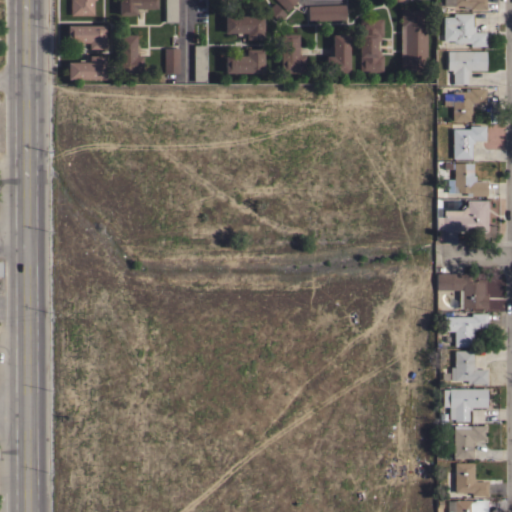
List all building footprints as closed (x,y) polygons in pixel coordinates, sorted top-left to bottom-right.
[(69,0),(93,0),(93,14),(69,14),(69,0)] [(118,14),(118,0),(156,0),(156,8),(134,8),(134,14),(118,14)] [(176,0),(176,22),(164,22),(164,0),(176,0)] [(234,0),(226,9),(217,0),(234,0)] [(295,0),(286,10),(276,0),(295,0)] [(452,0),(485,0),(485,8),(469,8),(469,5),(452,5),(452,0)] [(344,4),(345,19),(308,20),(307,5),(344,4)] [(400,56),(399,56),(399,24),(400,24),(400,9),(423,9),(423,24),(425,24),(426,56),(423,56),(423,72),(400,72),(400,56)] [(442,16),(452,16),(452,13),(471,13),(471,26),(473,26),(473,31),(484,31),(484,45),(469,45),(469,42),(452,42),(452,40),(442,40),(442,16)] [(262,15),(262,38),(245,39),(245,32),(224,32),(223,15),(262,15)] [(358,18),(381,18),(382,35),(379,35),(379,40),(378,40),(378,50),(379,50),(379,55),(381,55),(382,71),(359,72),(358,18)] [(105,24),(105,48),(87,48),(87,42),(66,42),(66,25),(105,24)] [(297,54),(303,54),(303,72),(279,72),(279,33),(297,33),(297,54)] [(135,55),(141,55),(141,72),(118,72),(118,34),(134,34),(135,55)] [(348,72),(325,72),(325,55),(331,55),(331,34),(348,34),(348,72)] [(205,81),(193,81),(192,45),(205,45),(205,81)] [(178,72),(163,72),(163,47),(178,47),(178,72)] [(224,72),(223,55),(245,55),(245,49),(262,48),(262,72),(224,72)] [(485,51),(484,69),(469,69),(469,72),(466,72),(466,83),(452,83),(452,70),(451,70),(451,69),(446,69),(446,50),(485,51)] [(66,78),(66,62),(87,62),(87,55),(105,55),(105,78),(66,78)] [(451,105),(442,105),(442,93),(451,93),(451,91),(468,91),(468,88),(484,88),(484,102),(474,102),(474,105),(470,105),(470,121),(451,120),(451,105)] [(451,128),(468,128),(468,125),(484,125),(484,140),(473,139),(473,142),(470,142),(470,158),(451,158),(451,128)] [(471,162),(471,176),(474,176),(474,181),(485,181),(485,195),(465,195),(465,192),(446,192),(446,179),(452,179),(452,162),(471,162)] [(435,229),(435,216),(442,216),(442,214),(443,210),(461,210),(464,206),(465,206),(465,199),(486,199),(486,231),(442,230),(442,229),(435,229)] [(464,273),(464,275),(471,275),(471,280),(482,280),(482,294),(486,294),(486,308),(457,308),(457,289),(435,289),(435,273),(464,273)] [(485,313),(485,327),(474,327),(474,329),(472,329),(472,346),(453,346),(453,330),(443,330),(443,316),(470,316),(470,313),(485,313)] [(466,383),(466,380),(449,379),(449,366),(453,366),(453,350),(472,350),(472,366),(474,366),(474,369),(486,369),(485,383),(466,383)] [(486,388),(485,407),(470,407),(470,409),(467,409),(467,420),(453,420),(453,408),(451,408),(451,407),(448,407),(448,388),(486,388)] [(485,425),(484,439),(473,439),(473,442),(471,441),(471,457),(452,457),(452,438),(451,438),(451,434),(452,434),(452,425),(485,425)] [(486,495),(470,495),(470,494),(467,494),(467,492),(453,492),(453,488),(451,488),(451,479),(453,479),(453,462),(472,462),(472,465),(473,465),(473,470),(472,470),(472,478),(474,478),(474,480),(486,480),(486,495)] [(453,511),(453,499),(486,499),(486,511),(453,511)]
